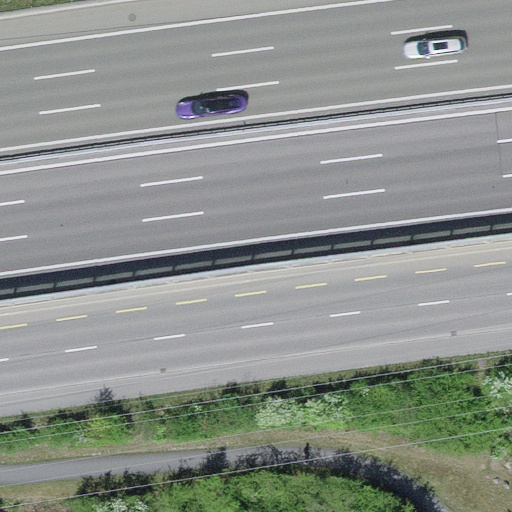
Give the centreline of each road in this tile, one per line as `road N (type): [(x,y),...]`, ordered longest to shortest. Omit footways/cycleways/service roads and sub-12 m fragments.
road 1 (tertiary): [(0,360),(511,293)]
road 2 (motorway): [(0,222),(511,158)]
road 3 (motorway): [(511,35),(0,99)]
road 4 (track): [(435,511),(396,478),(350,461),(284,453),(0,473)]
